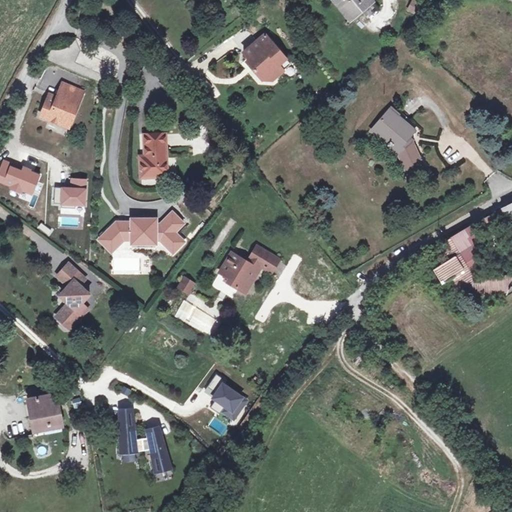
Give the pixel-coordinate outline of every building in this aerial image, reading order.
[(371,0),(333,0),(350,19),(372,1),(371,0)] [(414,1),(410,10),(420,15),(425,7),(414,1)] [(250,59),(247,61),(253,69),(261,79),(273,80),(284,70),(291,64),(286,58),(265,34),(244,52),(250,59)] [(48,97),(41,116),(61,124),(62,120),(71,123),(83,92),(63,84),(58,96),(59,98),(60,98),(59,102),(48,97)] [(370,131),(389,147),(390,147),(396,152),(397,151),(408,174),(424,167),(420,159),(418,160),(411,143),(407,139),(415,130),(398,116),(400,114),(391,107),(370,131)] [(146,157),(146,163),(141,163),(142,177),(167,176),(165,134),(145,135),(146,157)] [(511,204),(502,209),(505,216),(510,227),(509,227),(511,232),(511,278),(499,280),(498,276),(474,279),(469,269),(480,262),(471,238),(478,234),(475,229),(473,225),(444,242),(448,250),(440,255),(444,262),(433,269),(442,283),(453,277),(467,299),(497,296),(510,290),(511,287),(511,204)] [(505,216),(502,209),(473,225),(475,229),(493,219),(494,222),(505,216)] [(184,224),(172,212),(161,224),(156,224),(156,222),(131,222),(116,222),(105,233),(118,246),(123,240),(131,240),(131,244),(139,244),(142,241),(145,241),(148,244),(156,244),(156,241),(160,240),(171,251),(182,239),(175,232),(184,224)] [(118,246),(105,233),(99,239),(112,252),(118,246)] [(184,242),(182,239),(171,251),(173,253),(184,242)] [(232,253),(220,272),(227,276),(238,282),(235,286),(245,292),(261,266),(269,271),(277,258),(257,246),(247,262),(232,253)] [(69,264),(58,277),(68,286),(63,292),(63,299),(68,304),(62,312),(75,324),(88,310),(82,304),(85,300),(84,290),(81,286),(86,280),(69,264)] [(227,276),(224,280),(235,286),(238,282),(227,276)] [(185,279),(180,287),(189,292),(194,284),(185,279)] [(62,312),(56,318),(70,330),(75,324),(62,312)] [(276,359),(268,354),(262,364),(269,369),(276,359)] [(216,374),(208,386),(216,392),(214,396),(213,397),(216,399),(210,407),(220,413),(222,411),(234,419),(241,408),(238,406),(243,398),(222,383),(225,380),(216,374)] [(262,382),(256,378),(252,385),(258,389),(262,382)] [(54,386),(28,391),(30,401),(56,397),(54,386)] [(205,390),(214,396),(216,392),(208,386),(205,390)] [(56,397),(30,401),(35,429),(61,425),(56,397)] [(247,400),(243,398),(238,406),(241,408),(247,400)] [(131,409),(121,410),(121,433),(124,432),(124,441),(121,441),(122,452),(137,451),(137,450),(151,449),(152,451),(154,451),(156,460),(154,461),(156,471),(172,467),(158,427),(148,430),(149,438),(136,440),(131,409)]
